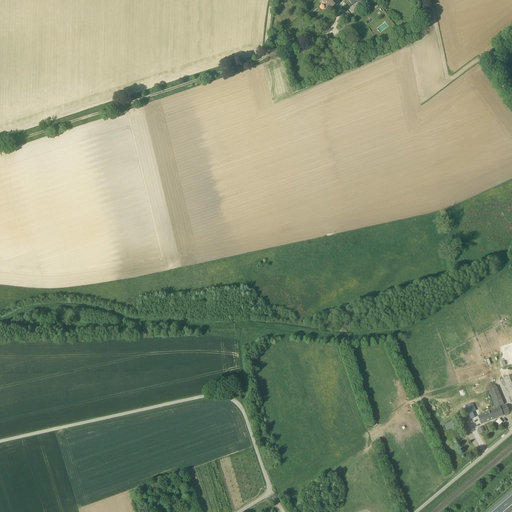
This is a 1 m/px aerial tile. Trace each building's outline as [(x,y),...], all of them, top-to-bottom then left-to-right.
[(321,0),(330,10),(341,0),(321,0)] [(351,27),(347,30),(349,34),(355,40),(359,36),(351,27)] [(511,375),(503,379),(511,401),(511,375)] [(496,408),(503,405),(496,387),(489,390),(496,408)] [(509,413),(506,405),(478,417),(481,424),(503,415),(509,413)]
